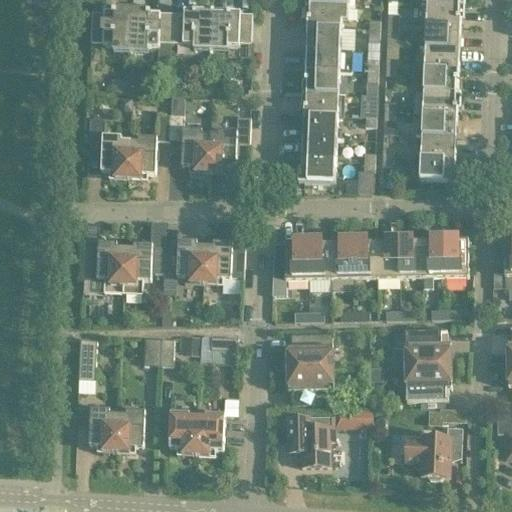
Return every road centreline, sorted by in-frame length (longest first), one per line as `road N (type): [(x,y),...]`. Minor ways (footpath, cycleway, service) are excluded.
road 1 (residential): [(252,511),(266,220)]
road 2 (residential): [(266,220),(487,209)]
road 3 (residential): [(266,220),(275,0)]
road 4 (residential): [(485,427),(487,209)]
road 5 (residential): [(487,209),(494,0)]
road 6 (residential): [(70,221),(266,220)]
road 7 (residential): [(185,511),(0,499)]
